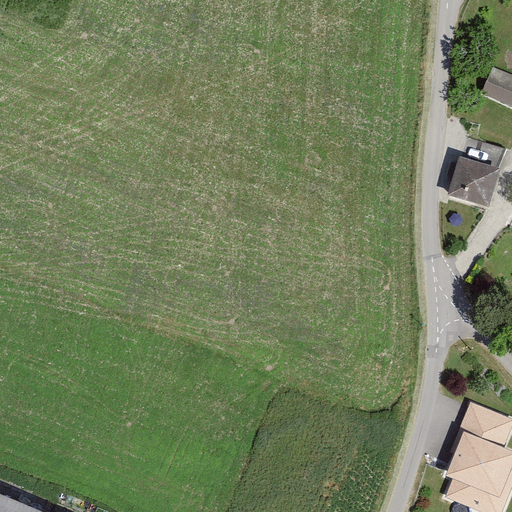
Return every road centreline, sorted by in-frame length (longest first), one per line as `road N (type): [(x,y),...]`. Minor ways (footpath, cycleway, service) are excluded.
road 1 (unclassified): [(437,288),(435,180),(449,0)]
road 2 (unclassified): [(392,511),(433,395),(437,288)]
